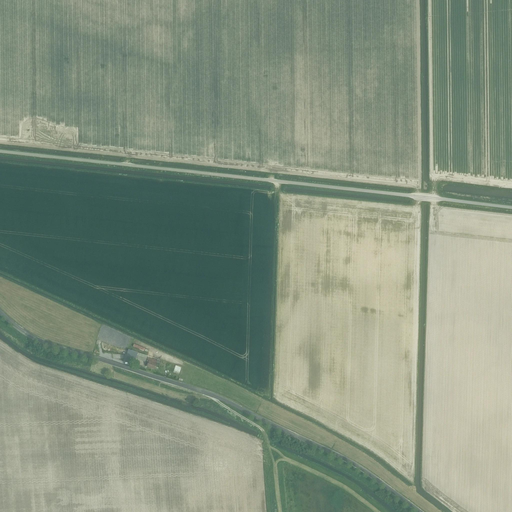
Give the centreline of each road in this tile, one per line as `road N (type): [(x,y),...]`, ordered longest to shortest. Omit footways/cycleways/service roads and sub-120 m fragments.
road 1 (unclassified): [(511,207),(0,151)]
road 2 (unclassified): [(419,511),(356,465),(226,402),(50,344),(0,313)]
